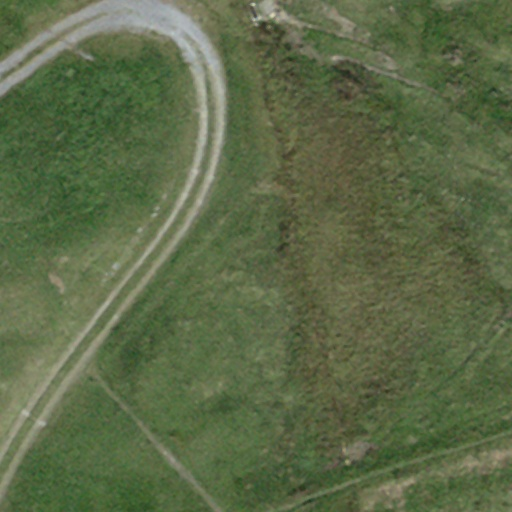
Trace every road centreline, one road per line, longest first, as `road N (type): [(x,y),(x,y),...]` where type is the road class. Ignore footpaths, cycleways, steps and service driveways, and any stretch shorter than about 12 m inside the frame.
road 1 (track): [(0,91),(80,28),(157,20),(208,74),(218,116),(196,194),(71,374)]
road 2 (track): [(71,374),(0,474)]
